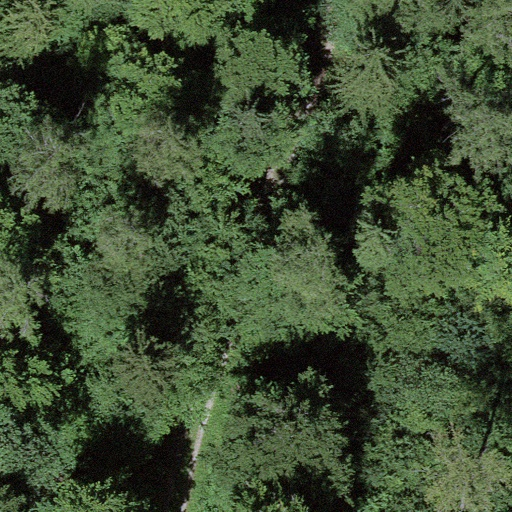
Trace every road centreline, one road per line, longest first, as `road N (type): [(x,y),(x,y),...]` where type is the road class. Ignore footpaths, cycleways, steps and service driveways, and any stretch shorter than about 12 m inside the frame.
road 1 (track): [(345,0),(197,402),(174,511)]
road 2 (track): [(0,431),(227,511)]
